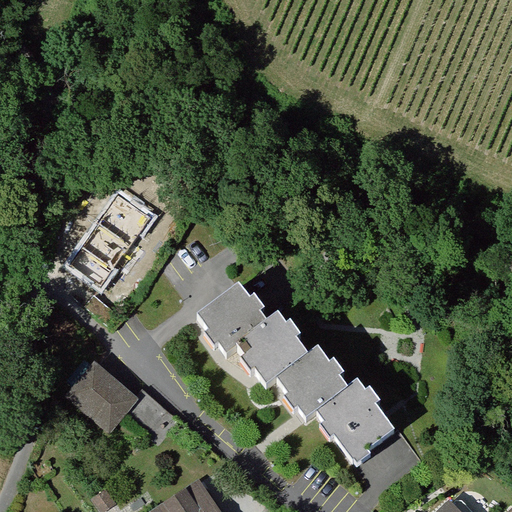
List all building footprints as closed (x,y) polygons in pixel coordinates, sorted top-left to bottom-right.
[(160,221),(121,194),(91,237),(131,264),(160,221)] [(271,332),(242,293),(201,324),(231,364),(242,356),(271,394),(280,387),(312,363),(282,324),(271,332)] [(120,318),(98,302),(90,312),(112,329),(120,318)] [(312,363),(280,387),(310,427),(320,420),(357,468),(398,437),(362,389),(352,396),(321,356),(312,363)] [(141,406),(97,369),(69,402),(113,439),(141,406)] [(219,511),(203,487),(163,511),(219,511)]
